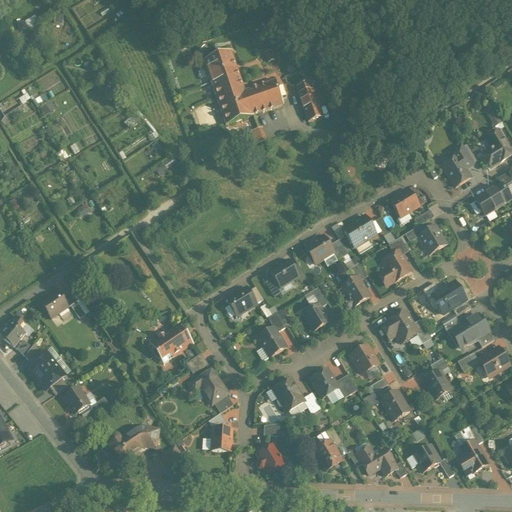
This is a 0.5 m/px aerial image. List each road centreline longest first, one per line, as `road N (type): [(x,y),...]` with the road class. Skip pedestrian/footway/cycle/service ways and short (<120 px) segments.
road 1 (residential): [(426,171),(326,223),(194,309),(245,386)]
road 2 (residential): [(511,501),(243,491)]
road 3 (residential): [(93,488),(0,365)]
road 4 (residential): [(243,491),(93,488)]
road 5 (residential): [(245,386),(362,318)]
road 6 (residential): [(362,318),(473,253)]
